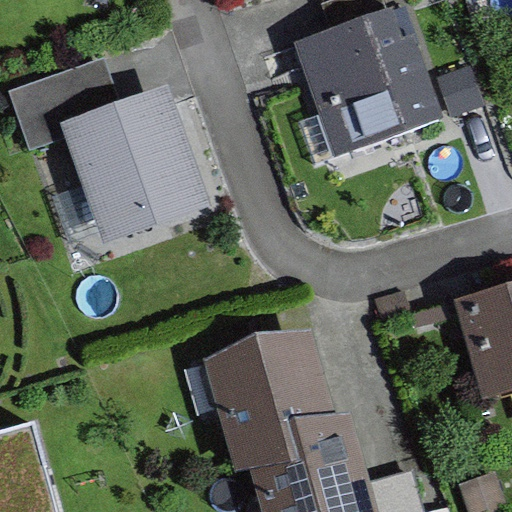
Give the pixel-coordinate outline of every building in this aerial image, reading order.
[(397,7),(285,42),(324,166),(436,130),(397,7)] [(151,88),(41,131),(89,256),(199,213),(151,88)] [(511,297),(449,313),(474,414),(511,404),(511,297)] [(253,473),(336,449),(308,353),(212,381),(240,477),(253,473)] [(371,511),(352,444),(336,449),(253,473),(264,511),(371,511)] [(38,511),(18,450),(0,456),(0,511),(38,511)] [(416,511),(409,484),(373,493),(377,511),(416,511)]
